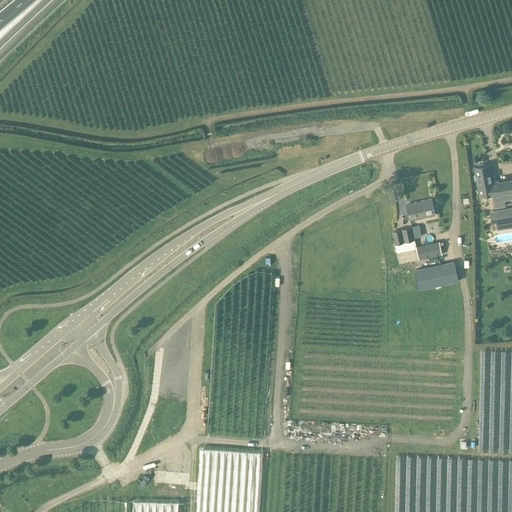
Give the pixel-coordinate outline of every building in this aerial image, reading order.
[(487,165),(476,167),(478,182),(479,186),(480,195),(492,193),(493,201),(494,208),(505,206),(504,199),(511,197),(511,180),(491,184),(490,180),(487,165)] [(431,198),(406,204),(409,220),(435,214),(431,198)] [(511,208),(496,211),(498,224),(511,221),(511,208)] [(416,249),(415,246),(412,227),(392,232),(397,253),(416,249)] [(442,255),(439,241),(415,246),(416,249),(419,260),(442,255)] [(454,261),(415,270),(419,289),(458,281),(454,261)] [(173,460),(161,473),(176,487),(188,474),(173,460)]
